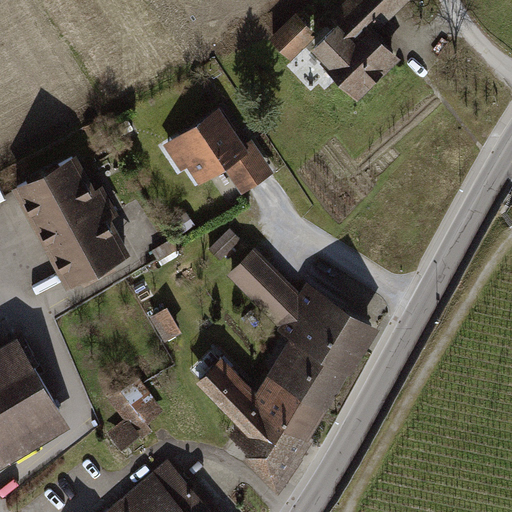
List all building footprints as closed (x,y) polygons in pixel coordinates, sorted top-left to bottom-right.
[(320,4),(287,42),(311,63),(321,52),(349,75),(336,90),(355,107),(400,55),(379,37),(410,1),(408,0),(364,0),(344,24),(320,4)] [(228,106),(168,142),(185,171),(192,167),(203,184),(230,168),(247,196),(280,176),(258,139),(251,143),(228,106)] [(87,163),(25,193),(75,293),(137,263),(87,163)] [(217,176),(230,200),(241,195),(229,170),(217,176)] [(258,251),(237,273),(301,336),(263,396),(231,361),(208,386),(259,438),(249,452),(285,478),(375,329),(330,300),(323,311),(258,251)] [(173,310),(154,319),(168,348),(187,339),(173,310)] [(0,473),(81,424),(24,331),(0,344),(0,473)] [(151,388),(118,408),(146,453),(178,434),(151,388)] [(219,511),(176,461),(115,511),(219,511)]
